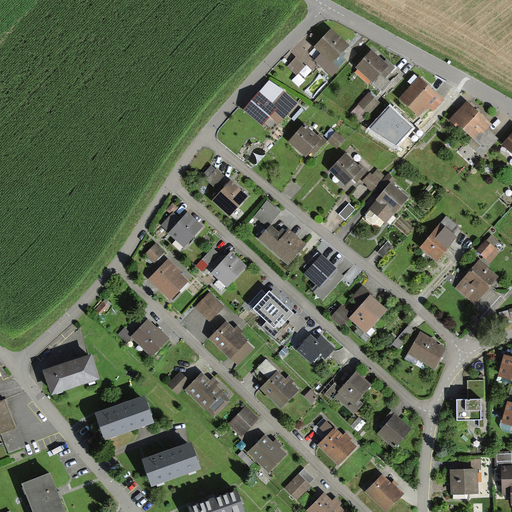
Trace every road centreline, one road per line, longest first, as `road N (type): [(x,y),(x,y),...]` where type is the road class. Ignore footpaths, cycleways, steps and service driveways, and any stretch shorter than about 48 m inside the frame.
road 1 (residential): [(430,417),(169,181)]
road 2 (residential): [(365,511),(114,267)]
road 3 (residential): [(204,135),(464,354)]
road 4 (tertiary): [(323,3),(511,108)]
road 5 (residential): [(133,511),(13,365)]
road 6 (residential): [(204,135),(323,3)]
road 7 (residential): [(13,365),(114,267)]
